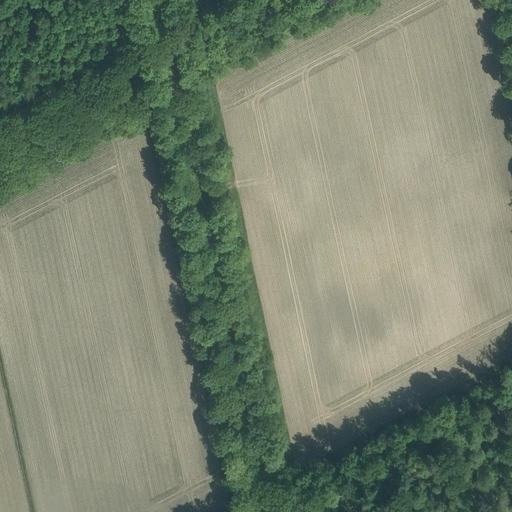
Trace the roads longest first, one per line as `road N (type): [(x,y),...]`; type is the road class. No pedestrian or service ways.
road 1 (track): [(158,0),(272,511)]
road 2 (track): [(0,148),(272,0)]
road 3 (track): [(301,511),(511,398)]
